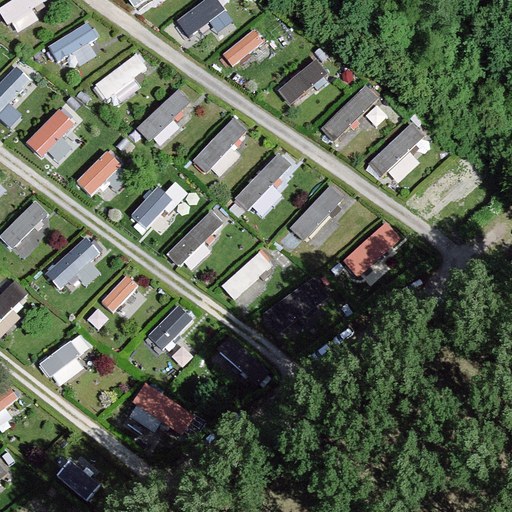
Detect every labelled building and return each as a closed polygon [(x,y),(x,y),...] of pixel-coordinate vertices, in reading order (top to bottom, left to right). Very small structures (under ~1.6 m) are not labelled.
[(16,0),(0,10),(0,16),(7,27),(49,0),(16,0)] [(126,0),(135,10),(147,0),(126,0)] [(216,0),(207,0),(176,23),(189,40),(225,12),(216,0)] [(88,25),(49,49),(57,64),(97,40),(88,25)] [(254,32),(222,57),(232,69),(263,44),(254,32)] [(146,71),(136,57),(96,87),(106,101),(146,71)] [(317,62),(278,93),(290,107),(328,76),(317,62)] [(14,71),(0,84),(0,108),(26,83),(14,71)] [(366,87),(322,129),(335,143),(378,101),(366,87)] [(192,106),(179,92),(137,131),(150,145),(192,106)] [(60,111),(27,145),(42,160),(75,126),(60,111)] [(234,120),(193,162),(207,175),(247,133),(234,120)] [(412,125),(371,165),(384,178),(425,139),(412,125)] [(107,153),(76,184),(91,198),(121,168),(107,153)] [(279,156),(235,201),(248,213),(292,168),(279,156)] [(462,158),(424,191),(436,205),(474,172),(462,158)] [(331,188),(290,231),(303,243),(344,200),(331,188)] [(158,189),(131,218),(146,231),(173,202),(158,189)] [(36,204),(0,239),(12,251),(48,216),(36,204)] [(166,257),(179,270),(223,225),(210,212),(166,257)] [(386,225),(343,264),(358,280),(401,241),(386,225)] [(85,240),(45,276),(59,292),(100,256),(85,240)] [(259,254),(222,289),(234,302),(272,267),(259,254)] [(127,278),(101,305),(113,316),(138,289),(127,278)] [(315,280),(263,316),(278,337),(330,300),(315,280)] [(0,323),(28,296),(15,283),(0,297),(0,323)] [(179,307),(148,338),(162,353),(194,322),(179,307)] [(80,337),(40,366),(50,379),(89,350),(80,337)] [(270,375),(229,339),(217,353),(258,389),(270,375)] [(195,419),(145,386),(132,406),(182,439),(195,419)] [(0,395),(0,414),(18,402),(9,389),(0,395)] [(104,494),(63,464),(53,478),(94,508),(104,494)] [(0,465),(0,482),(8,476),(0,465)]
